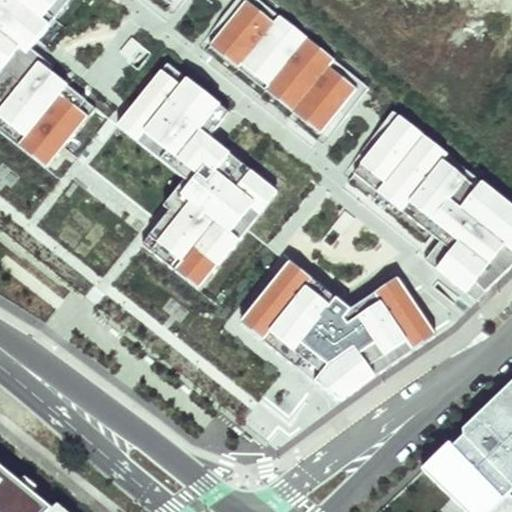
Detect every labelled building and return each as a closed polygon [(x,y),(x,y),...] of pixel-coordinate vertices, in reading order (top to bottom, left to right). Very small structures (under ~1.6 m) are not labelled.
[(67,0),(0,0),(0,132),(49,171),(98,109),(26,53),(38,37),(67,0)] [(368,88),(258,0),(237,0),(232,7),(206,39),(204,41),(326,139),(368,88)] [(143,71),(155,55),(132,37),(120,53),(143,71)] [(224,113),(166,68),(118,130),(186,182),(164,209),(169,213),(161,223),(144,245),(200,288),(275,193),(220,151),(204,138),(224,113)] [(511,266),(511,209),(397,117),(386,131),(350,174),(434,239),(440,244),(426,262),(474,302),(511,266)] [(335,203),(312,234),(333,249),(356,219),(335,203)] [(348,313),(289,266),(241,326),(340,401),(435,335),(394,281),(348,313)] [(511,511),(511,385),(424,470),(467,511),(511,511)] [(66,511),(58,505),(52,510),(0,466),(0,511),(66,511)]
